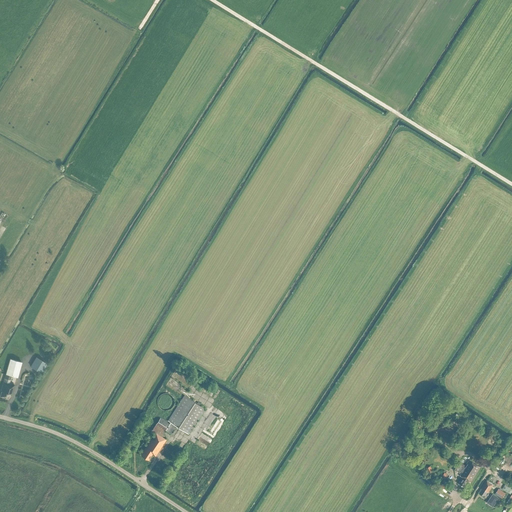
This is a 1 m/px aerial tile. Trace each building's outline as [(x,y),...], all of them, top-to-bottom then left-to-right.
[(17,378),(19,369),(21,362),(1,356),(0,358),(0,367),(7,370),(6,374),(3,382),(0,390),(1,391),(0,394),(0,396),(7,398),(9,393),(12,394),(14,385),(10,384),(11,384),(9,383),(11,376),(17,378)] [(41,373),(46,363),(36,357),(30,367),(41,373)] [(212,397),(217,389),(204,381),(199,389),(212,397)] [(189,433),(205,408),(184,395),(168,420),(170,421),(169,423),(160,417),(152,430),(155,432),(144,449),(144,450),(141,454),(148,459),(152,453),(155,455),(166,439),(161,436),(165,430),(171,434),(177,426),(189,433)] [(208,446),(224,421),(213,414),(197,439),(208,446)] [(446,425),(440,420),(432,429),(438,434),(446,425)] [(459,475),(462,476),(459,481),(460,481),(459,483),(463,486),(467,479),(470,482),(480,466),(469,459),(459,475)] [(455,469),(460,472),(464,466),(459,463),(455,469)] [(488,492),(494,484),(486,480),(479,491),(481,492),(480,493),(484,495),(484,494),(485,495),(488,491),(488,492)] [(511,486),(504,483),(503,488),(511,492),(511,489),(511,486)] [(502,498),(505,493),(499,488),(495,493),(502,498)] [(493,493),(487,502),(493,506),(499,497),(493,493)]
